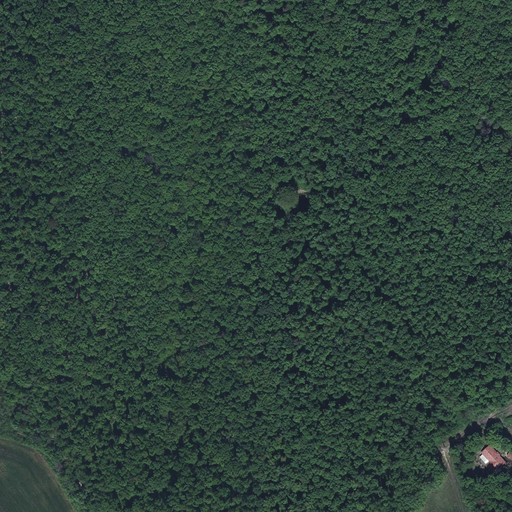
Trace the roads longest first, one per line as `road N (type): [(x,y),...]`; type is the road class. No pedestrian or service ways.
road 1 (track): [(511,365),(499,337),(414,271),(366,186),(347,178),(296,186),(288,163),(296,68),(277,0)]
road 2 (track): [(0,206),(12,294),(42,331),(67,462),(97,511)]
road 3 (track): [(377,511),(511,392)]
